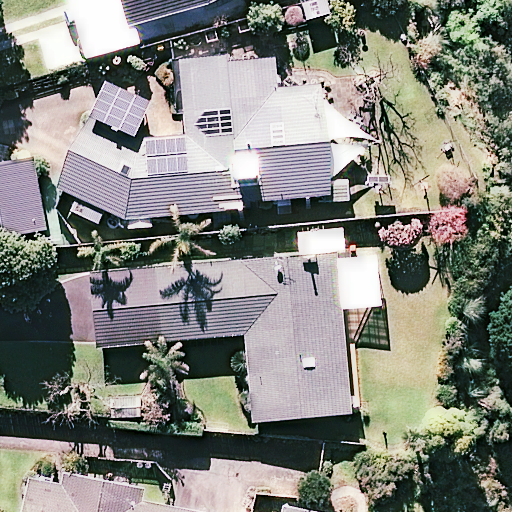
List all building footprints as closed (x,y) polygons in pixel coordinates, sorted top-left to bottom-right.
[(81,0),(63,8),(89,66),(91,69),(198,26),(196,19),(237,0),(81,0)] [(348,107),(334,106),(334,77),(276,75),(275,66),(181,73),(185,144),(137,147),(91,127),(61,193),(80,202),(71,216),(100,231),(107,217),(131,228),(131,239),(155,237),(154,224),(250,218),(249,210),(277,211),(277,221),(292,221),(292,211),(348,211),(350,189),(332,188),(333,154),(347,154),(348,107)] [(298,265),(103,281),(105,355),(248,343),(255,431),(353,424),(345,325),(385,322),(380,260),(350,262),(348,230),(296,234),(298,265)] [(357,451),(327,448),(323,490),(354,493),(357,451)] [(350,511),(283,499),(280,511),(229,511),(170,501),(173,487),(61,466),(59,480),(28,474),(20,511),(350,511)]
